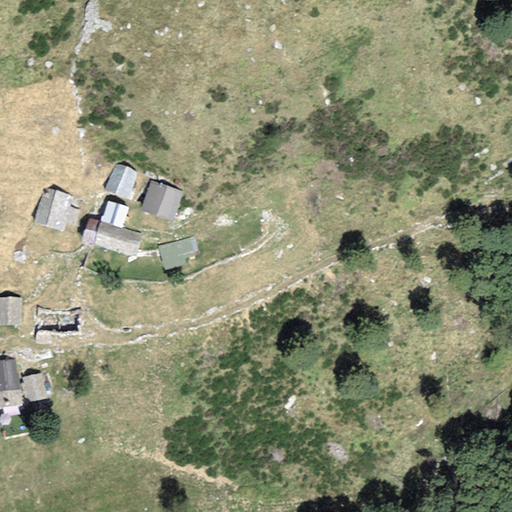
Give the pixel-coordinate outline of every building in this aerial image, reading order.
[(136,172),(114,164),(104,191),(127,199),(136,172)] [(183,192),(150,181),(140,210),(173,221),(183,192)] [(73,197),(44,188),(33,224),(63,232),(65,223),(74,226),(79,210),(70,208),(73,197)] [(129,208),(107,201),(100,222),(121,228),(129,208)] [(100,222),(88,218),(80,244),(93,248),(94,245),(135,257),(142,234),(121,228),(100,222)] [(195,238),(157,247),(163,270),(186,264),(184,258),(199,254),(195,238)] [(21,298),(0,298),(0,325),(21,326),(21,298)] [(16,360),(0,360),(0,408),(21,408),(16,360)] [(41,373),(22,378),(23,383),(21,384),(25,400),(29,399),(30,402),(46,398),(41,373)]
